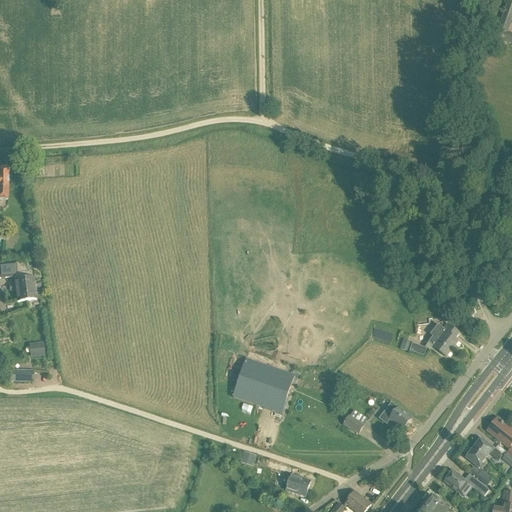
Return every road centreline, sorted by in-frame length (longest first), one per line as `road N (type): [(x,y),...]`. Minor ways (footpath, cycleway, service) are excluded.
road 1 (unclassified): [(447,188),(429,174),(241,119),(151,139),(0,151)]
road 2 (unknown): [(352,481),(37,383)]
road 3 (residential): [(483,355),(412,444),(310,511)]
road 4 (unclassified): [(447,188),(453,81),(485,0)]
road 5 (unclassified): [(499,331),(486,315),(447,188)]
road 6 (primary): [(511,340),(457,411),(438,451)]
road 7 (track): [(263,122),(262,0)]
